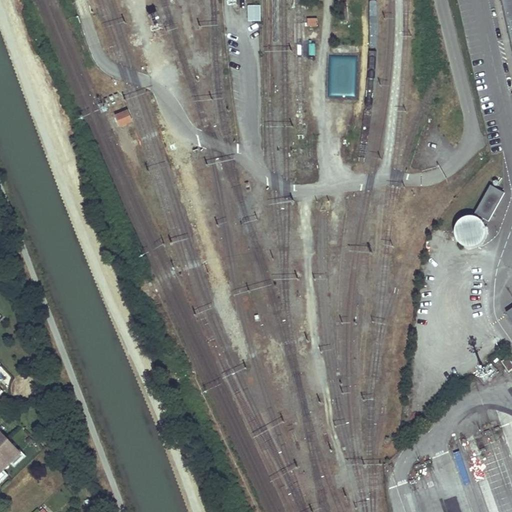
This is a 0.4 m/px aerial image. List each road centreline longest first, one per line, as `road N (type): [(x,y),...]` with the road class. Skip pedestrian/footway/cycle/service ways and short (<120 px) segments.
road 1 (track): [(202,511),(12,0)]
road 2 (unknown): [(511,269),(456,276),(448,304),(463,359),(477,360),(509,339)]
